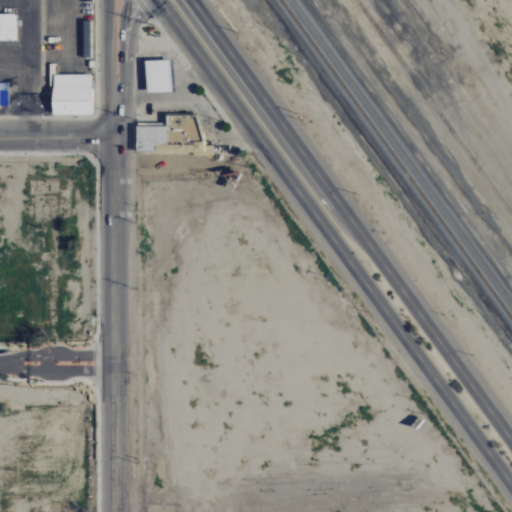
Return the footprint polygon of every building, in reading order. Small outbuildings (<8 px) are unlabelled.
[(0,41),(16,41),(15,15),(0,15),(0,41)] [(171,93),(170,62),(144,62),(145,94),(171,93)] [(91,75),(52,76),(53,116),(91,116),(91,75)] [(7,84),(0,84),(0,108),(8,109),(7,84)] [(135,155),(203,155),(203,148),(199,148),(199,116),(165,116),(165,124),(135,124),(135,155)]
